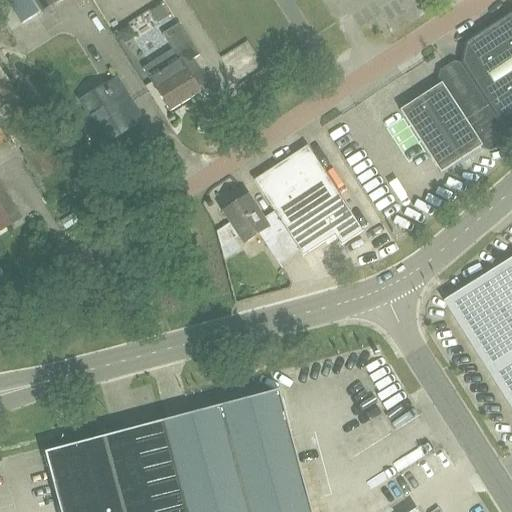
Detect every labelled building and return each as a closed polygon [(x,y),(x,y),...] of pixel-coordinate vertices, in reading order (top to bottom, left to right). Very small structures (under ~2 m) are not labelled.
[(22,0),(33,0),(41,12),(60,0),(0,0),(0,31),(3,36),(34,17),(22,0)] [(151,11),(158,23),(170,16),(162,4),(151,11)] [(437,80),(440,85),(399,111),(440,174),(481,148),(482,150),(491,151),(505,142),(507,133),(503,127),(511,121),(511,17),(469,45),(465,64),(453,62),(439,71),(437,80)] [(179,61),(150,80),(170,111),(200,92),(210,86),(204,77),(194,59),(199,56),(179,23),(162,34),(172,49),(179,61)] [(137,37),(130,25),(118,32),(125,44),(137,37)] [(0,118),(1,119),(0,119),(0,124),(19,154),(45,137),(0,68),(0,118)] [(117,80),(82,102),(108,142),(131,127),(118,106),(129,99),(117,80)] [(221,247),(239,236),(244,244),(259,235),(279,266),(300,252),(303,256),(335,236),(341,246),(363,231),(307,146),(254,181),(274,212),(262,220),(247,197),(224,212),(230,222),(216,232),(221,247)] [(72,178),(51,147),(25,164),(46,195),(72,178)] [(0,231),(9,226),(2,216),(7,213),(0,201),(0,231)] [(511,265),(451,304),(511,401),(511,265)] [(134,277),(140,299),(153,295),(148,274),(134,277)] [(60,511),(311,511),(279,391),(45,454),(60,511)]
